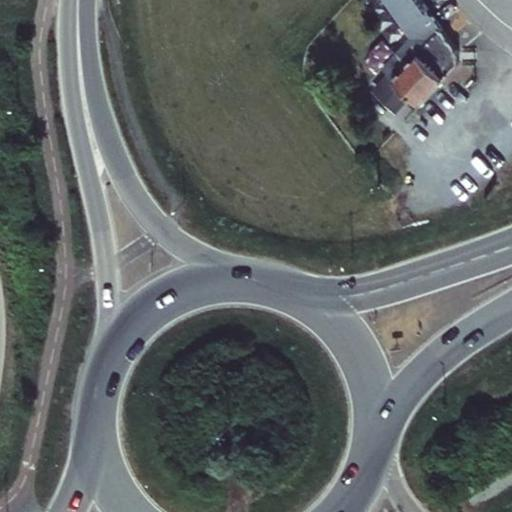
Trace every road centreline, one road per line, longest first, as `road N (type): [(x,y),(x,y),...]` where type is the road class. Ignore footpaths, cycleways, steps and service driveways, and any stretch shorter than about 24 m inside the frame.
road 1 (secondary): [(75,0),(72,90),(110,310),(102,377)]
road 2 (secondary): [(248,280),(174,242),(132,193),(98,115),(84,0)]
road 3 (trunk): [(511,245),(364,292),(297,294)]
road 4 (trunk): [(248,280),(210,282),(163,300),(125,333),(102,377)]
road 5 (trunk): [(377,418),(429,362),(511,307)]
road 6 (trunk): [(377,418),(368,371),(351,340),(297,294)]
